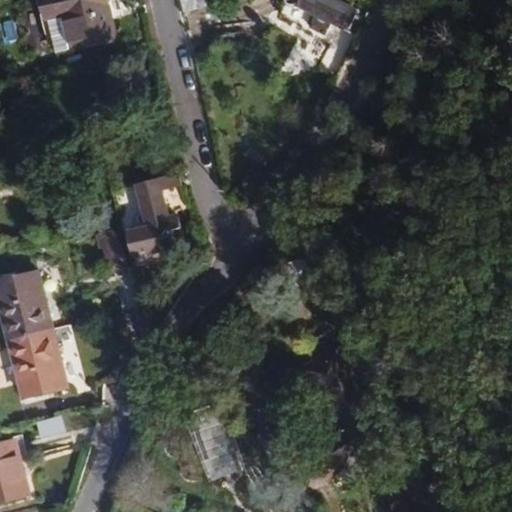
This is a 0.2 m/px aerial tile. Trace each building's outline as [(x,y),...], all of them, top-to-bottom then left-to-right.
[(109,0),(47,0),(59,54),(119,40),(109,0)] [(207,0),(180,0),(183,13),(209,8),(207,0)] [(368,14),(339,0),(288,0),(288,1),(290,4),(292,6),(298,7),(316,17),(310,28),(327,37),(332,25),(356,37),(368,14)] [(189,209),(183,185),(149,193),(157,227),(131,233),(137,258),(177,249),(173,231),(184,228),(180,212),(189,209)] [(131,268),(121,230),(98,236),(102,251),(105,251),(110,274),(131,268)] [(56,328),(41,273),(0,284),(0,297),(11,340),(56,328)] [(72,389),(56,328),(11,340),(27,401),(72,389)] [(337,349),(304,371),(341,426),(326,436),(350,471),(402,436),(378,401),(374,404),(337,349)] [(221,410),(189,421),(209,481),(241,470),(221,410)] [(43,443),(69,436),(63,416),(38,423),(43,443)] [(0,446),(0,505),(33,497),(20,442),(0,446)]
